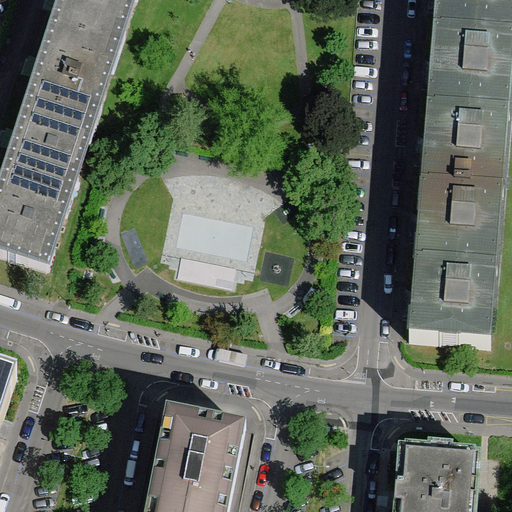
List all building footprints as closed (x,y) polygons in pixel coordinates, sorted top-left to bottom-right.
[(120,58),(139,0),(68,0),(56,38),(120,58)] [(511,0),(445,0),(442,37),(511,43),(511,0)] [(511,88),(511,43),(442,37),(435,115),(509,121),(511,88)] [(120,58),(56,38),(34,109),(97,131),(120,58)] [(97,131),(34,109),(10,181),(74,202),(97,131)] [(509,121),(435,115),(429,192),(502,198),(509,121)] [(74,202),(10,181),(0,212),(0,258),(48,275),(74,202)] [(502,198),(429,192),(424,269),(496,275),(502,198)] [(496,275),(424,269),(419,345),(490,352),(496,275)] [(0,436),(18,379),(0,373),(0,436)] [(168,418),(149,511),(230,511),(246,434),(168,418)] [(396,511),(477,511),(482,463),(402,456),(396,511)]
